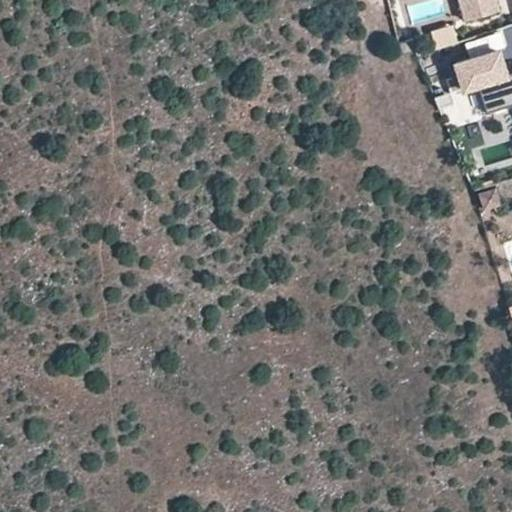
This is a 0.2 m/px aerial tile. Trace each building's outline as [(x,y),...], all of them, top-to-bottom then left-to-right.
[(469,0),(455,0),(463,23),(475,19),(469,0)] [(469,0),(475,19),(496,13),(492,0),(469,0)] [(451,26),(431,33),(437,50),(457,43),(451,26)] [(499,34),(464,43),(468,58),(503,49),(499,34)] [(501,50),(459,64),(467,90),(482,85),(491,113),(511,106),(511,74),(509,75),(501,50)] [(455,94),(467,90),(460,67),(453,69),(456,78),(450,80),(455,94)] [(480,210),(499,205),(493,185),(475,191),(480,210)]
